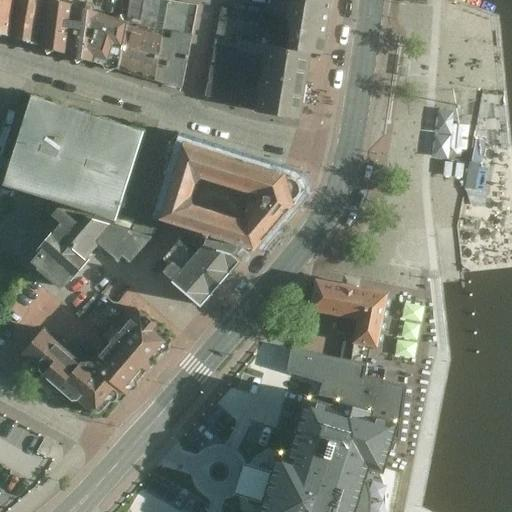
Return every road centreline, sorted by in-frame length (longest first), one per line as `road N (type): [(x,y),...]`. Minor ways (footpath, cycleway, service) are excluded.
road 1 (tertiary): [(123,458),(293,263),(325,217),(346,160)]
road 2 (residential): [(188,112),(0,53)]
road 3 (residential): [(346,160),(188,112)]
road 4 (tertiary): [(346,160),(374,0)]
road 5 (residential): [(123,458),(0,389)]
